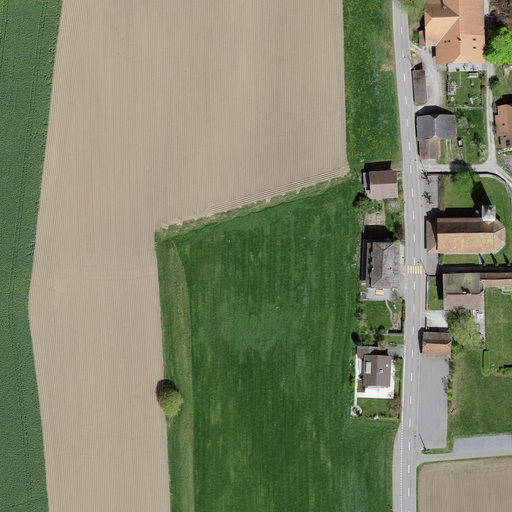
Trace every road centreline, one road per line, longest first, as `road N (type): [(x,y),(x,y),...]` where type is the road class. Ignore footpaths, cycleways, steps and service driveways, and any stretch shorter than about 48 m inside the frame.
road 1 (tertiary): [(409,511),(414,237),(400,0)]
road 2 (track): [(492,168),(487,0)]
